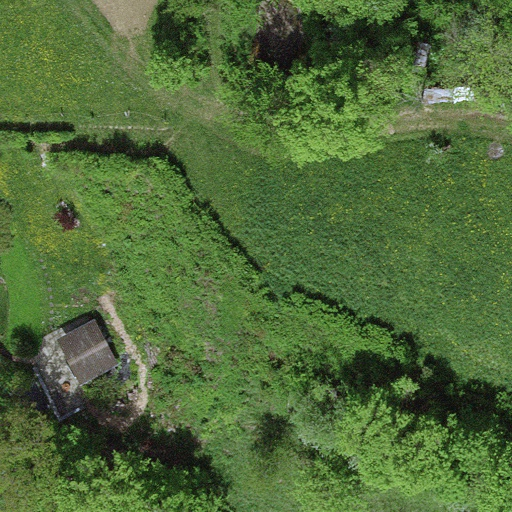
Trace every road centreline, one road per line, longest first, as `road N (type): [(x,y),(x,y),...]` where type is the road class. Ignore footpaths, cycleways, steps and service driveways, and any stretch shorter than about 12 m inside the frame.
road 1 (track): [(511,145),(452,135),(321,134),(195,104)]
road 2 (track): [(195,104),(133,64),(79,0)]
